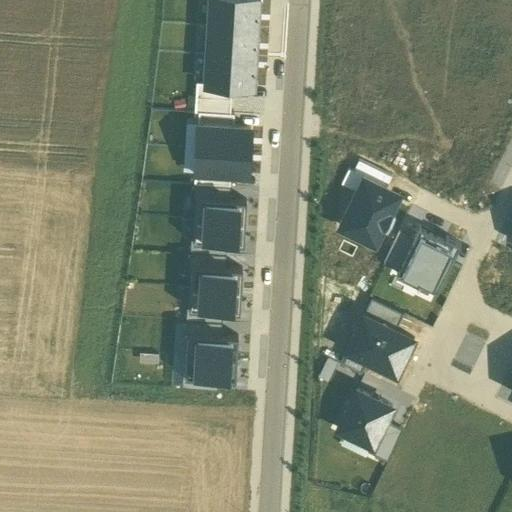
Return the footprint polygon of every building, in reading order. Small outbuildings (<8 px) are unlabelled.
[(210,0),(209,24),(257,27),(258,0),(210,0)] [(209,24),(207,54),(255,57),(257,27),(209,24)] [(207,54),(205,83),(232,85),(253,86),(255,57),(207,54)] [(232,99),(232,85),(205,83),(197,83),(196,97),(232,99)] [(231,113),(232,99),(196,97),(195,111),(231,113)] [(198,123),(196,147),(249,150),(251,126),(198,123)] [(248,174),(249,150),(196,147),(195,171),(248,174)] [(353,170),(386,186),(391,175),(359,159),(353,170)] [(353,170),(348,167),(341,182),(356,189),(339,225),(375,242),(383,226),(387,228),(395,212),(391,210),(399,192),(386,186),(353,170)] [(196,196),(195,217),(245,220),(246,198),(196,196)] [(244,242),(245,220),(195,217),(194,240),(244,242)] [(398,270),(396,273),(419,285),(420,282),(437,290),(461,243),(445,235),(444,237),(420,226),(414,238),(398,270)] [(414,238),(400,231),(384,263),(398,270),(414,238)] [(191,263),(190,285),(241,288),(242,267),(191,263)] [(240,310),(241,288),(190,285),(189,307),(240,310)] [(403,313),(371,298),(363,313),(396,329),(403,313)] [(367,360),(396,374),(414,338),(396,329),(363,313),(345,349),(367,360)] [(187,331),(186,353),(237,356),(239,334),(187,331)] [(367,360),(345,349),(340,362),(361,372),(367,360)] [(236,379),(237,356),(186,353),(184,375),(236,379)] [(356,385),(335,429),(374,447),(386,421),(395,403),(356,385)] [(403,429),(386,421),(374,447),(391,455),(403,429)]
